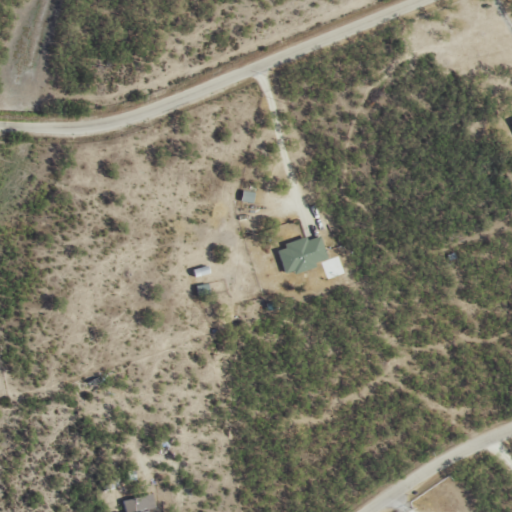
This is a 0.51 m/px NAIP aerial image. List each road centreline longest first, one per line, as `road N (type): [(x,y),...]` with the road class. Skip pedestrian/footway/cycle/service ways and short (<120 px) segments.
road 1 (residential): [(473,0),(198,101),(20,131),(0,125)]
road 2 (residential): [(361,511),(443,457),(511,425)]
